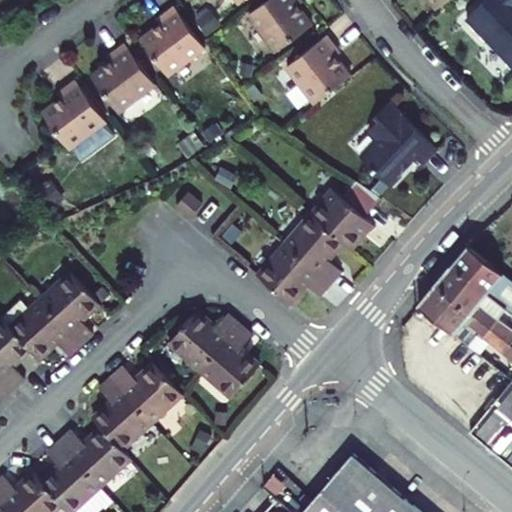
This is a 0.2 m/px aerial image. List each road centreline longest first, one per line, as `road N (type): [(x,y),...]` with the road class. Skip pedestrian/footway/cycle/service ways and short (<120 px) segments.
road 1 (residential): [(0,445),(191,272),(229,280),(325,361)]
road 2 (secondary): [(510,159),(325,361)]
road 3 (secondary): [(325,361),(375,388),(511,499)]
road 4 (residential): [(363,0),(510,159)]
road 5 (secondary): [(325,361),(195,511)]
